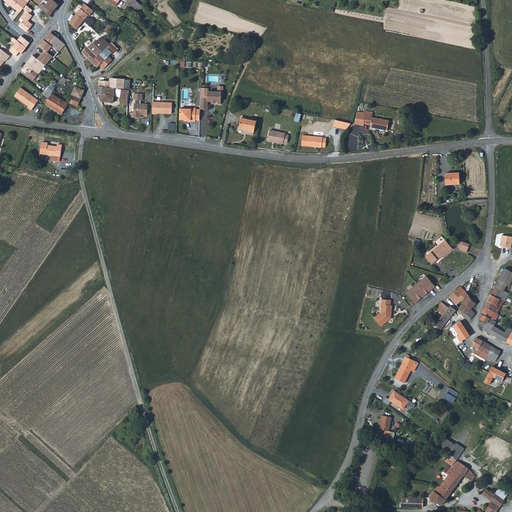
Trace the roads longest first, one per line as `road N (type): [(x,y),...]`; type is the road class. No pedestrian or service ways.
road 1 (track): [(177,511),(84,196),(85,131)]
road 2 (tertiary): [(111,133),(315,160),(490,140)]
road 3 (unclassified): [(481,261),(393,341),(371,381),(351,450),(322,499)]
road 4 (track): [(221,296),(394,340)]
road 5 (track): [(0,324),(86,201)]
road 6 (unclassified): [(482,0),(490,140)]
road 7 (unclassified): [(490,140),(492,213),(481,261)]
